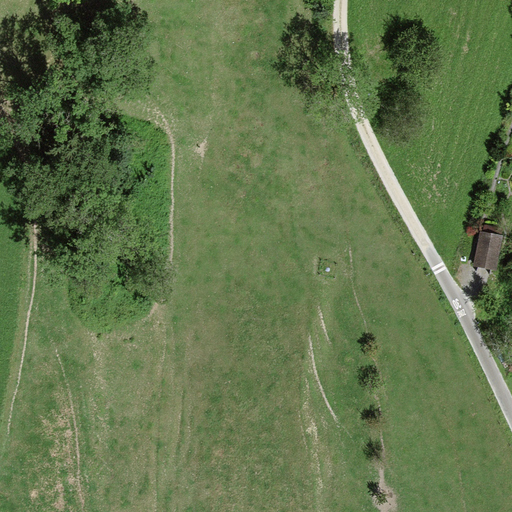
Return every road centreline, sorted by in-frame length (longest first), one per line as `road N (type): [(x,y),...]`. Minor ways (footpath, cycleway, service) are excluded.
road 1 (track): [(426,249),(366,149),(340,66),(345,0)]
road 2 (residential): [(511,425),(426,249)]
